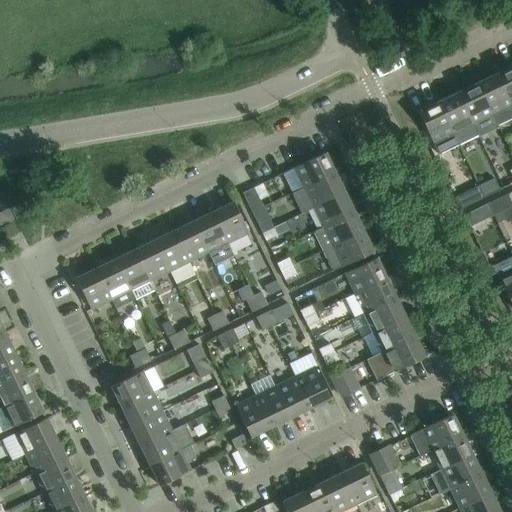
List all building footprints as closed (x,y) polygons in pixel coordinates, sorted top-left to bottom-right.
[(511,64),(495,73),(511,106),(511,64)] [(511,118),(511,106),(495,73),(476,82),(491,114),(492,114),(498,126),(511,118)] [(491,114),(476,82),(457,92),(472,123),(491,114)] [(472,123),(457,92),(437,101),(458,144),(477,134),(472,123)] [(458,144),(437,101),(417,111),(438,154),(458,144)] [(292,193),(335,172),(325,152),(282,173),(292,193)] [(344,192),(335,172),(292,193),(301,212),(313,207),(344,192)] [(494,178),(479,186),(484,197),(500,190),(494,178)] [(484,197),(479,186),(455,197),(461,209),(484,197)] [(263,207),(254,187),(242,192),(252,212),(263,207)] [(354,211),(344,192),(313,207),(322,226),(354,211)] [(507,194),(487,203),(493,215),(511,206),(511,204),(507,194)] [(233,201),(212,211),(227,242),(248,232),(233,201)] [(487,203),(479,207),(485,219),(493,215),(487,203)] [(273,226),(263,207),(252,212),(261,232),(273,226)] [(212,211),(193,220),(208,252),(214,264),(233,254),(227,242),(212,211)] [(363,231),(354,211),(322,226),(313,230),(323,250),(363,231)] [(208,252),(193,220),(173,230),(188,261),(208,252)] [(277,234),(273,226),(261,232),(265,240),(277,234)] [(188,261),(173,230),(154,239),(169,271),(188,261)] [(373,251),(363,231),(323,250),(332,270),(373,251)] [(169,271),(154,239),(134,249),(150,280),(169,271)] [(134,249),(115,258),(134,298),(154,289),(150,280),(134,249)] [(511,255),(492,266),(511,306),(511,255)] [(288,257),(277,262),(276,263),(280,271),(292,265),(288,257)] [(386,278),(376,257),(345,272),(354,293),(386,278)] [(115,258),(96,268),(111,299),(115,308),(134,298),(115,258)] [(296,273),(292,265),(280,271),(284,279),(296,273)] [(111,299),(96,268),(75,277),(90,309),(111,299)] [(396,297),(386,278),(354,293),(364,312),(396,297)] [(280,289),(276,280),(264,285),(268,294),(280,289)] [(261,292),(253,295),(259,308),(267,304),(261,292)] [(259,308),(253,295),(245,299),(251,311),(259,308)] [(405,316),(396,297),(364,312),(373,332),(405,316)] [(311,304),(300,310),(299,310),(303,318),(315,312),(311,304)] [(222,310),(214,314),(220,327),(228,323),(222,310)] [(277,322),(271,310),(263,313),(269,326),(277,322)] [(319,320),(315,312),(303,318),(307,326),(319,320)] [(269,326),(263,313),(256,317),(262,329),(269,326)] [(220,327),(214,314),(206,318),(212,330),(220,327)] [(414,336),(405,316),(373,332),(383,351),(414,336)] [(238,341),(232,329),(232,328),(225,332),(231,344),(238,341)] [(183,329),(175,333),(181,345),(189,341),(183,329)] [(231,344),(225,332),(217,336),(223,348),(231,344)] [(0,359),(14,352),(5,333),(0,335),(0,359)] [(181,345),(175,333),(168,337),(174,349),(181,345)] [(376,379),(424,356),(414,336),(383,351),(366,359),(376,379)] [(330,343),(319,349),(318,349),(322,357),(334,351),(330,343)] [(199,344),(187,350),(196,370),(208,364),(199,344)] [(144,348),(136,352),(142,364),(150,360),(144,348)] [(338,359),(334,351),(322,357),(326,365),(338,359)] [(0,383),(24,372),(14,352),(0,359),(0,383)] [(142,364),(136,352),(129,355),(135,368),(142,364)] [(212,372),(208,364),(196,370),(200,377),(212,372)] [(142,371),(111,386),(121,406),(152,391),(163,386),(154,366),(143,372),(142,371)] [(314,366),(294,376),(309,407),(330,398),(314,366)] [(348,368),(332,376),(342,396),(358,388),(348,368)] [(33,391),(24,372),(0,383),(0,402),(2,406),(33,391)] [(309,407),(294,376),(275,386),(290,417),(309,407)] [(290,417),(275,386),(255,395),(270,426),(290,417)] [(33,391),(2,406),(0,407),(0,425),(3,431),(43,411),(33,391)] [(162,411),(152,391),(121,406),(130,426),(162,411)] [(227,403),(223,395),(211,401),(215,409),(227,403)] [(270,426),(255,395),(235,405),(250,436),(270,426)] [(231,411),(227,403),(215,409),(218,417),(231,411)] [(171,430),(162,411),(130,426),(140,445),(171,430)] [(462,434),(452,414),(412,434),(414,438),(412,439),(419,455),(431,449),(462,434)] [(56,438),(46,418),(28,426),(15,434),(25,453),(56,438)] [(184,424),(171,430),(140,445),(149,465),(189,446),(193,443),(184,424)] [(243,434),(241,434),(231,439),(235,448),(246,443),(243,434)] [(472,453),(462,434),(431,449),(440,469),(472,453)] [(65,457),(56,438),(25,453),(34,473),(65,457)] [(195,457),(189,446),(149,465),(159,485),(190,470),(186,461),(195,457)] [(385,456),(381,448),(370,454),(379,474),(396,465),(390,454),(385,456)] [(481,473),(472,453),(440,469),(450,488),(481,473)] [(75,477),(65,457),(34,473),(44,492),(75,477)] [(361,462),(341,472),(356,504),(376,494),(361,462)] [(338,511),(356,504),(341,472),(321,482),(335,511),(338,511)] [(491,492),(481,473),(450,488),(459,508),(491,492)] [(84,496),(75,477),(44,492),(53,511),(84,496)] [(397,480),(385,486),(389,494),(400,488),(397,480)] [(335,511),(321,482),(302,491),(311,511),(335,511)] [(404,496),(400,488),(389,494),(393,502),(404,496)] [(311,511),(302,491),(282,501),(286,511),(311,511)] [(500,511),(491,492),(459,508),(461,511),(500,511)] [(92,511),(84,496),(53,511),(92,511)] [(272,511),(279,509),(274,500),(263,506),(265,511),(272,511)]
